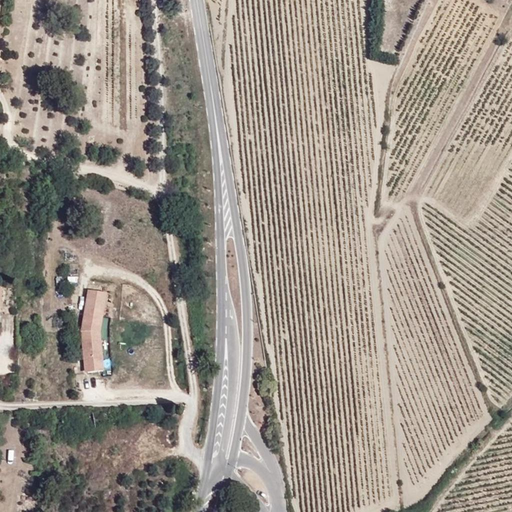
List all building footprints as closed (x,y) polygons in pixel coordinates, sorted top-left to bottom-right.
[(14,62),(14,51),(6,50),(5,62),(14,62)] [(87,309),(89,309),(102,312),(106,294),(91,291),(87,309)] [(102,312),(89,309),(88,315),(101,318),(102,312)] [(85,332),(88,373),(103,372),(100,333),(98,333),(101,318),(88,315),(85,332)] [(14,389),(14,375),(2,375),(3,389),(14,389)] [(87,389),(86,378),(77,378),(77,389),(87,389)]
